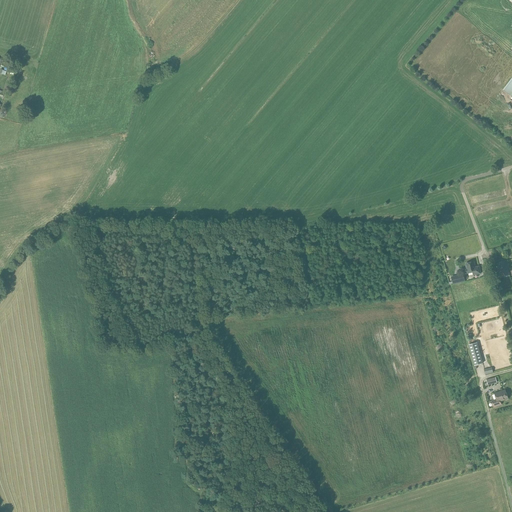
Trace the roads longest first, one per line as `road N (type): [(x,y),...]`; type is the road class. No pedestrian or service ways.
road 1 (track): [(138,76),(196,50),(239,0)]
road 2 (track): [(321,511),(360,478),(394,464),(413,434)]
